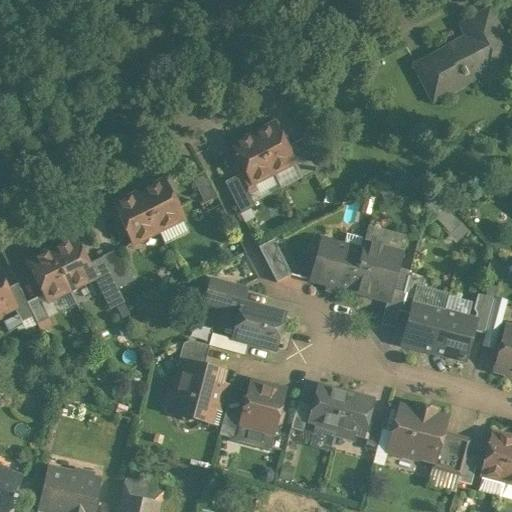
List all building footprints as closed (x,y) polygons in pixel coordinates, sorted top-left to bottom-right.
[(511,50),(491,11),(463,26),(470,39),(457,46),(457,44),(434,57),(449,86),(450,86),(471,75),(496,67),(499,73),(511,66),(511,50)] [(434,57),(415,66),(433,101),(452,91),(450,86),(449,86),(434,57)] [(455,96),(499,73),(496,67),(471,75),(450,86),(452,91),(455,96)] [(275,124),(254,135),(273,174),(294,164),(295,163),(287,148),(275,124)] [(273,174),(254,135),(232,146),(240,161),(236,163),(234,167),(238,175),(239,175),(248,192),(256,188),(254,184),(273,174)] [(307,138),(287,148),(295,163),(294,164),(302,179),(322,169),(307,138)] [(281,189),(302,179),(294,164),(273,174),(281,189)] [(204,173),(192,179),(205,204),(217,198),(204,173)] [(253,204),(281,189),(273,174),(254,184),(256,188),(248,192),(253,204)] [(248,192),(239,175),(238,175),(225,182),(241,214),(255,207),(253,204),(248,192)] [(164,180),(139,193),(158,232),(183,220),(164,180)] [(139,193),(114,206),(133,245),(158,232),(139,193)] [(452,240),(464,233),(451,209),(438,216),(452,240)] [(183,220),(158,232),(164,244),(189,231),(183,220)] [(344,246),(323,240),(312,281),(351,291),(361,251),(359,250),(362,239),(347,234),(344,246)] [(75,239),(50,251),(69,291),(94,278),(93,276),(75,239)] [(291,275),(274,240),(259,247),(259,246),(258,247),(277,283),(291,275)] [(361,251),(351,291),(387,301),(388,302),(392,290),(402,252),(364,242),(361,251)] [(117,250),(102,258),(108,269),(117,287),(132,279),(117,250)] [(50,251),(28,262),(48,301),(69,291),(50,251)] [(117,287),(108,269),(93,276),(94,278),(110,310),(125,303),(117,287)] [(408,277),(403,293),(404,293),(399,312),(410,315),(413,304),(415,304),(416,298),(420,296),(424,281),(408,277)] [(0,318),(0,319),(1,317),(0,315),(14,309),(15,308),(6,290),(0,278),(0,318)] [(246,290),(211,280),(205,304),(239,314),(243,302),(246,290)] [(27,303),(17,284),(6,290),(15,308),(14,309),(21,322),(33,316),(27,303)] [(392,290),(388,302),(387,301),(381,325),(394,328),(399,312),(404,293),(403,293),(392,290)] [(493,300),(477,295),(473,310),(476,314),(474,320),(476,321),(473,332),(484,334),(493,300)] [(38,298),(27,303),(33,316),(37,325),(49,319),(38,298)] [(243,302),(239,314),(232,340),(247,344),(275,352),(285,314),(243,302)] [(415,304),(413,304),(410,315),(402,345),(434,353),(444,312),(415,304)] [(474,320),(444,312),(434,353),(465,362),(473,332),(476,321),(474,320)] [(499,328),(488,325),(482,347),(493,350),(499,328)] [(511,327),(509,330),(505,328),(494,369),(505,372),(509,370),(511,371),(511,327)] [(232,340),(212,335),(209,346),(209,347),(244,356),(247,344),(232,340)] [(209,346),(189,341),(183,345),(177,364),(185,366),(186,365),(203,370),(209,347),(209,346)] [(203,370),(186,365),(185,366),(177,396),(183,397),(178,415),(182,421),(189,423),(195,419),(195,417),(210,421),(213,411),(224,414),(228,400),(232,386),(222,383),(221,381),(222,375),(203,370)] [(284,393),(251,384),(245,405),(240,425),(241,425),(257,430),(258,428),(273,432),(275,425),(280,424),(282,415),(279,411),(284,393)] [(331,389),(319,386),(309,422),(317,424),(316,430),(335,435),(345,396),(333,393),(331,389)] [(357,400),(345,396),(335,435),(353,440),(355,434),(363,436),(373,401),(361,397),(357,400)] [(224,414),(219,435),(237,440),(241,425),(240,425),(245,405),(228,400),(224,414)] [(310,405),(298,402),(291,429),(302,432),(310,405)] [(375,452),(372,464),(374,464),(374,463),(383,465),(383,467),(384,467),(385,465),(384,464),(388,452),(399,409),(388,406),(383,425),(375,452)] [(415,412),(400,408),(399,409),(388,452),(417,460),(419,459),(433,463),(435,463),(442,434),(446,420),(433,417),(432,415),(418,411),(415,412)] [(383,425),(371,422),(364,449),(375,452),(383,425)] [(511,453),(511,438),(493,433),(481,475),(483,476),(478,491),(500,497),(504,482),(511,453)] [(469,441),(442,434),(435,463),(433,463),(432,468),(460,476),(469,441)] [(478,458),(466,455),(459,482),(470,485),(478,458)] [(93,511),(101,479),(48,467),(38,511),(39,511),(40,508),(55,511),(93,511)] [(456,492),(460,476),(432,468),(427,485),(456,492)] [(0,470),(0,511),(7,511),(21,477),(1,469),(0,470)] [(164,488),(125,479),(122,495),(161,504),(164,488)] [(158,511),(161,504),(122,495),(117,511),(158,511)]
